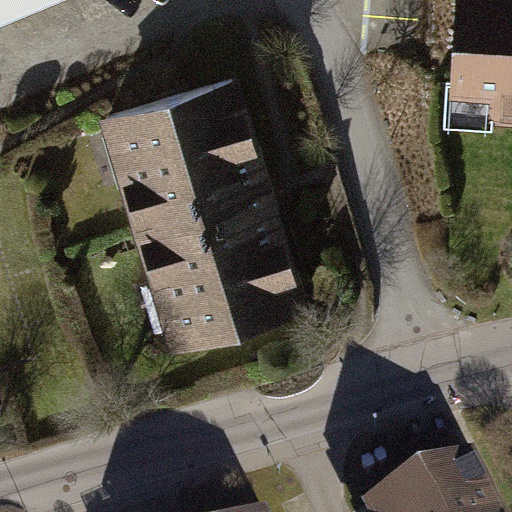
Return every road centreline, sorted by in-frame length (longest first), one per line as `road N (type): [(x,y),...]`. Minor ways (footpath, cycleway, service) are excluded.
road 1 (tertiary): [(0,491),(431,366)]
road 2 (residential): [(431,366),(360,128),(300,0)]
road 3 (unknown): [(163,0),(0,98)]
